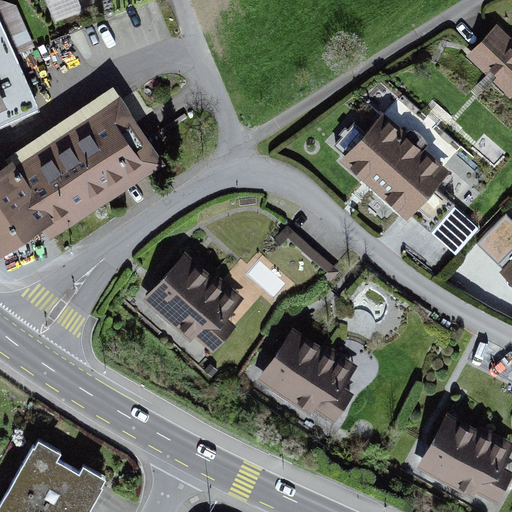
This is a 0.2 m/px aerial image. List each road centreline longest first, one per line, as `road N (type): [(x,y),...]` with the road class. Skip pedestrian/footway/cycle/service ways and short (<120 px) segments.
road 1 (residential): [(244,169),(278,178),(371,256),(511,339)]
road 2 (unclassified): [(244,169),(255,138),(475,0)]
road 3 (residential): [(25,352),(90,270),(200,183),(244,169)]
road 4 (secondary): [(189,451),(25,352)]
road 5 (secondary): [(317,511),(189,451)]
